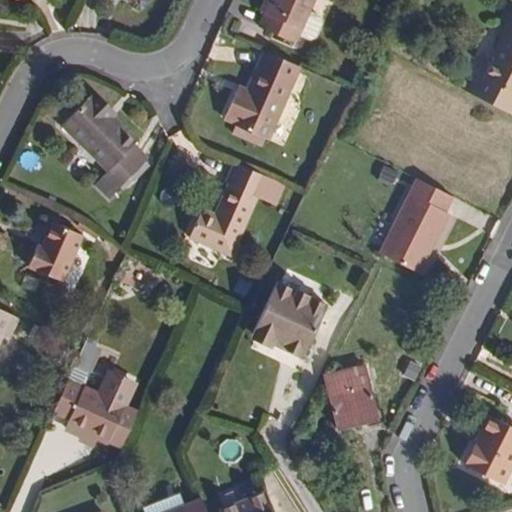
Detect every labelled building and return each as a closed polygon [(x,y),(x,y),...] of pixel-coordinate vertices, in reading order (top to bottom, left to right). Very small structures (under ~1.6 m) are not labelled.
[(313,0),(271,0),(265,14),(259,27),(295,42),(298,34),(310,39),(316,37),(322,22),(320,17),(308,11),(313,0)] [(271,0),(265,0),(260,12),(265,14),(271,0)] [(511,13),(505,10),(501,18),(508,21),(490,57),(494,59),(484,79),(479,88),(468,83),(464,90),(511,114),(511,112),(511,13)] [(268,139),(300,66),(265,51),(248,89),(246,94),(236,90),(224,118),(236,124),(265,138),(268,139)] [(246,94),(248,89),(239,85),(236,90),(246,94)] [(109,198),(148,159),(134,145),(138,141),(114,117),(105,109),(109,105),(96,93),(93,97),(91,95),(62,125),(108,170),(95,184),(109,198)] [(117,113),(109,105),(105,109),(114,117),(117,113)] [(236,124),(233,132),(262,146),(265,138),(236,124)] [(280,182),(235,162),(226,182),(228,183),(215,214),(202,208),(189,237),(231,256),(257,197),(271,203),(280,182)] [(271,203),(275,205),(284,184),(280,182),(271,203)] [(411,190),(374,264),(413,284),(443,225),(440,223),(447,208),(411,190)] [(28,266),(62,281),(82,235),(53,222),(42,247),(38,245),(28,266)] [(279,278),(254,330),(274,339),(276,335),(306,349),(328,302),(279,278)] [(0,342),(3,336),(9,339),(19,318),(0,308),(0,342)] [(306,349),(276,335),(274,339),(304,354),(306,349)] [(88,370),(89,370),(98,350),(84,343),(75,364),(88,370)] [(75,364),(68,380),(81,386),(88,370),(75,364)] [(376,412),(364,365),(324,375),(338,428),(358,423),(357,416),(376,412)] [(406,366),(398,382),(411,389),(419,373),(406,366)] [(81,386),(68,380),(53,412),(69,419),(65,429),(81,436),(80,437),(93,443),(96,435),(109,441),(110,439),(121,445),(135,413),(124,408),(134,385),(109,373),(104,385),(106,386),(102,395),(81,386)] [(358,423),(378,419),(376,412),(357,416),(358,423)] [(502,484),(511,464),(511,426),(489,415),(464,464),(502,484)] [(274,511),(266,491),(220,510),(220,511),(274,511)] [(143,508),(144,511),(165,511),(184,505),(179,493),(143,508)] [(206,511),(201,498),(184,505),(165,511),(206,511)]
